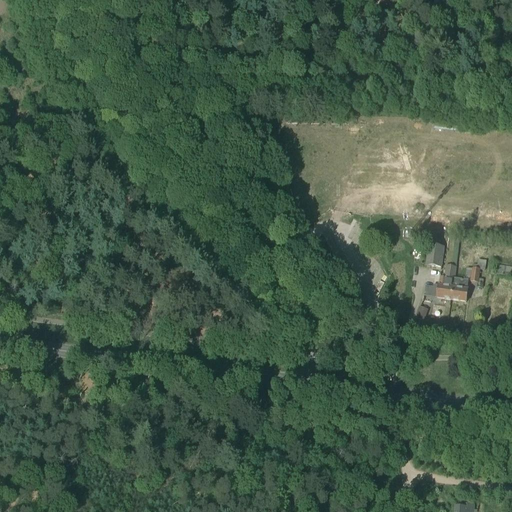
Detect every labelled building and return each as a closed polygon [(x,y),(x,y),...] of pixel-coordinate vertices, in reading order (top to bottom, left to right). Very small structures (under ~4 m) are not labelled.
[(375,232),(368,233),(368,239),(369,245),(371,245),(376,245),(375,232)] [(365,306),(329,235),(315,242),(352,313),(365,306)] [(437,268),(439,247),(423,247),(422,267),(437,268)] [(440,278),(437,299),(466,303),(468,283),(478,284),(480,269),(485,270),(486,262),(478,261),(476,270),(467,269),(465,281),(455,280),(456,268),(447,267),(446,279),(440,278)] [(491,265),(489,274),(503,276),(504,267),(491,265)] [(420,308),(416,319),(423,322),(427,311),(420,308)]
